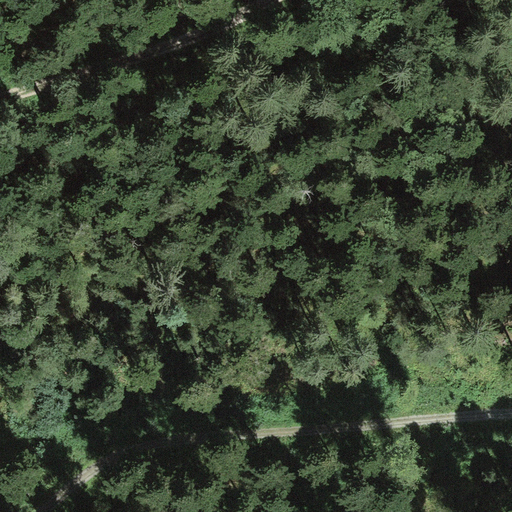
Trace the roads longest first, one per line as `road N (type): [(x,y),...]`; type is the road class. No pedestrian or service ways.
road 1 (track): [(43,511),(98,464),(158,441),(511,419)]
road 2 (track): [(278,0),(232,27),(0,99)]
